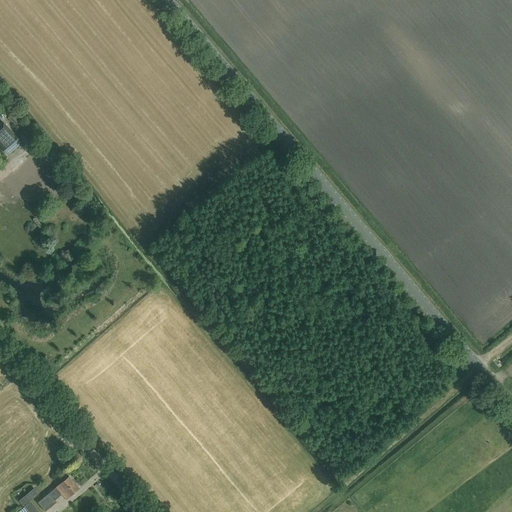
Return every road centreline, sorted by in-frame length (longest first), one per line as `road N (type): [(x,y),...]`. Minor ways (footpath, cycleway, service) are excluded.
road 1 (tertiary): [(511,407),(166,0)]
road 2 (track): [(344,484),(151,253)]
road 3 (unclassified): [(142,511),(0,344)]
